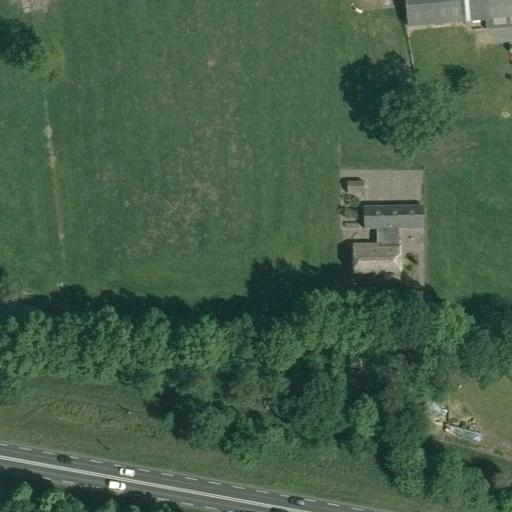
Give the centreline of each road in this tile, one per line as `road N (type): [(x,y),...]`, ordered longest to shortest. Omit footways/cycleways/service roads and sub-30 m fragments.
road 1 (unclassified): [(0,306),(108,336),(511,346)]
road 2 (primary): [(300,511),(0,457)]
